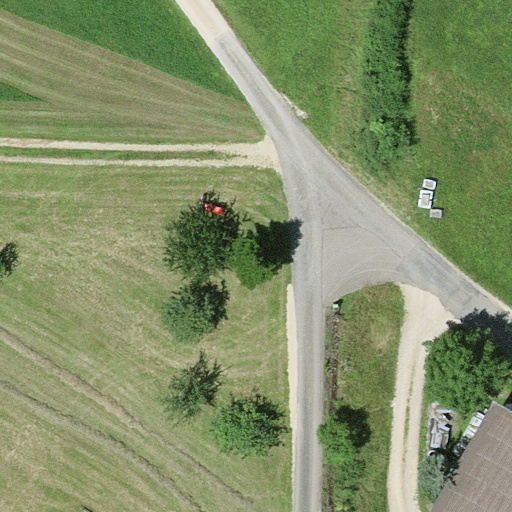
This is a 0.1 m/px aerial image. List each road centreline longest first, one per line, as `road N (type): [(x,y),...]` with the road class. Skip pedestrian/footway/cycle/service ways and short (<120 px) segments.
road 1 (track): [(309,511),(308,156),(193,0)]
road 2 (track): [(0,147),(308,156)]
road 3 (unclassified): [(308,156),(511,333)]
